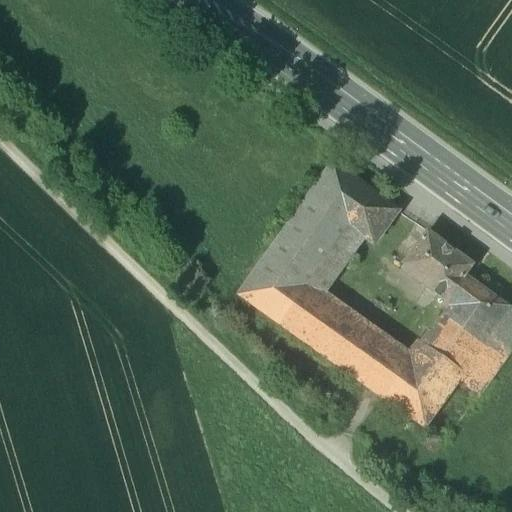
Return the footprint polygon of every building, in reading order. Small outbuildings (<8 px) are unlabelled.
[(374,194),(333,164),(238,296),(280,325),(307,287),(350,227),(373,194),(374,194)] [(373,194),(350,227),(375,245),(398,212),(373,194)] [(472,266),(427,233),(402,266),(448,299),(464,277),(472,266)] [(509,309),(464,277),(448,299),(457,306),(456,308),(459,310),(430,350),(421,344),(410,361),(382,398),(424,428),(456,383),(477,398),(511,348),(511,312),(508,309),(509,309)] [(393,348),(307,287),(280,325),(365,386),(393,348)] [(410,361),(393,348),(365,386),(382,398),(410,361)]
